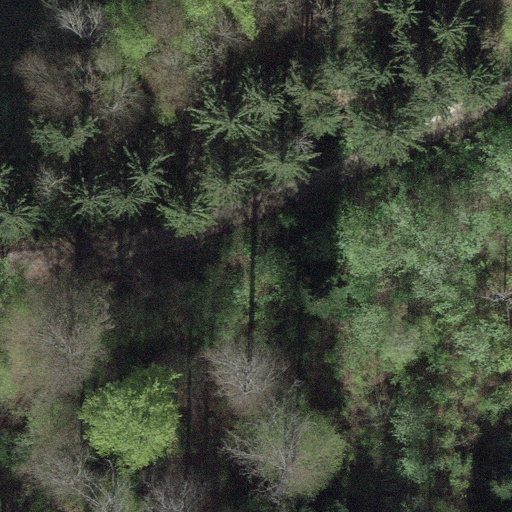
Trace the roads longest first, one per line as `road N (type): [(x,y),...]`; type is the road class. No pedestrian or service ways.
road 1 (track): [(511,96),(405,145),(136,240),(0,266)]
road 2 (track): [(199,217),(169,336),(5,511)]
